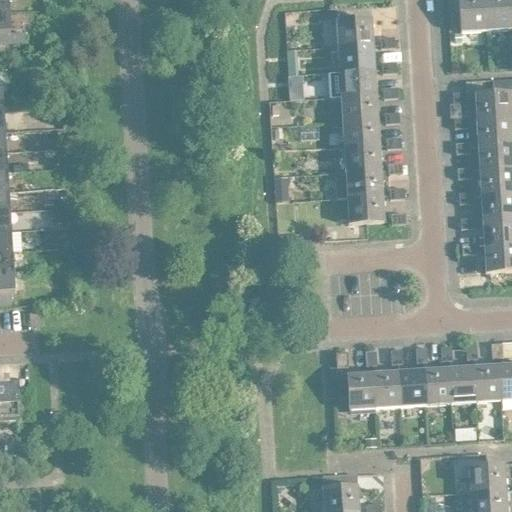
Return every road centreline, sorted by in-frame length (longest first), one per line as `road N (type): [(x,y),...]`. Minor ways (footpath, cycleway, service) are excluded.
road 1 (tertiary): [(132,0),(162,511)]
road 2 (residential): [(415,0),(433,255)]
